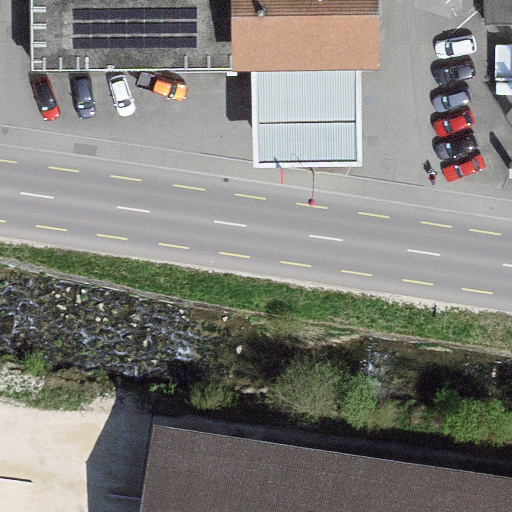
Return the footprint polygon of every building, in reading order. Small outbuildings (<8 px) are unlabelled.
[(31,0),(32,63),(242,62),(242,48),(370,46),(369,0),(31,0)] [(511,0),(483,0),(484,21),(511,20),(511,0)] [(511,20),(443,21),(444,124),(511,123),(511,20)] [(152,511),(347,511),(351,485),(160,459),(152,511)] [(511,511),(511,507),(351,485),(347,511),(511,511)]
